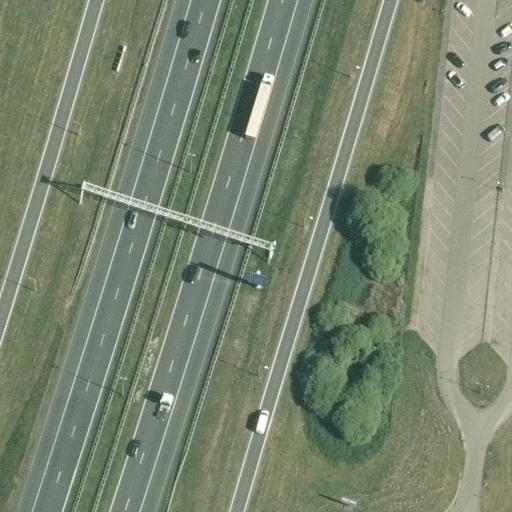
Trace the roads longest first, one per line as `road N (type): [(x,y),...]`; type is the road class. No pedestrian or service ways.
road 1 (motorway): [(196,0),(38,511)]
road 2 (motorway): [(131,511),(289,0)]
